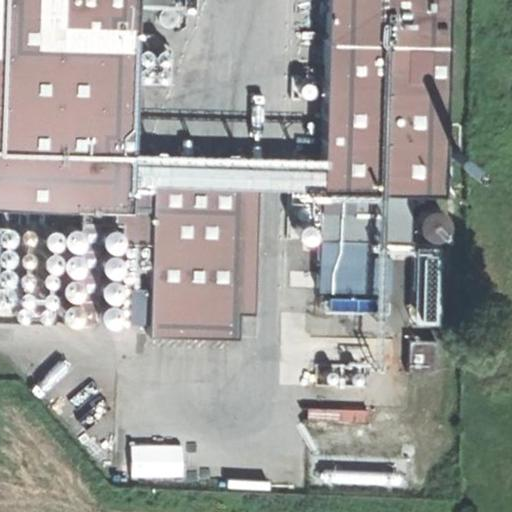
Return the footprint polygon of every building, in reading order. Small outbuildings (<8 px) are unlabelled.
[(0,0),(0,206),(80,209),(77,324),(96,324),(99,209),(128,210),(129,207),(150,207),(146,336),(236,339),(243,162),(153,160),(153,163),(131,163),(135,7),(135,0),(0,0)] [(135,0),(135,7),(149,7),(156,14),(155,12),(170,4),(170,0),(135,0)] [(324,0),(320,186),(411,189),(443,191),(448,0),(324,0)] [(174,10),(167,8),(160,13),(159,20),(163,26),(170,28),(176,24),(178,17),(174,10)] [(409,238),(411,189),(320,186),(317,235),(409,238)] [(437,339),(407,337),(407,371),(437,373),(437,339)]
